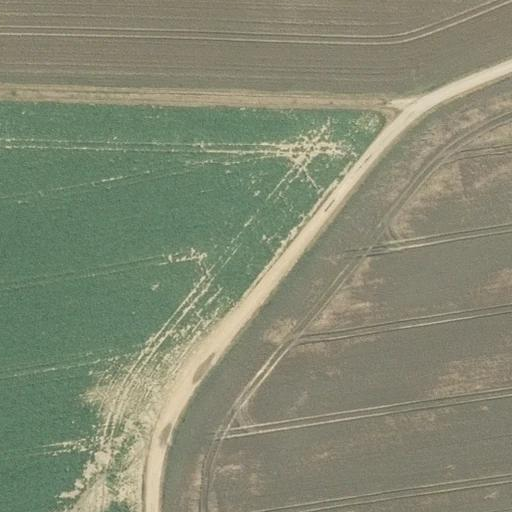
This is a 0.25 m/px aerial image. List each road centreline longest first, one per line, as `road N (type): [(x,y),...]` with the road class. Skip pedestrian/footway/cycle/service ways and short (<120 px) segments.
road 1 (track): [(412,105),(178,394),(155,447),(150,511)]
road 2 (track): [(412,105),(0,101)]
